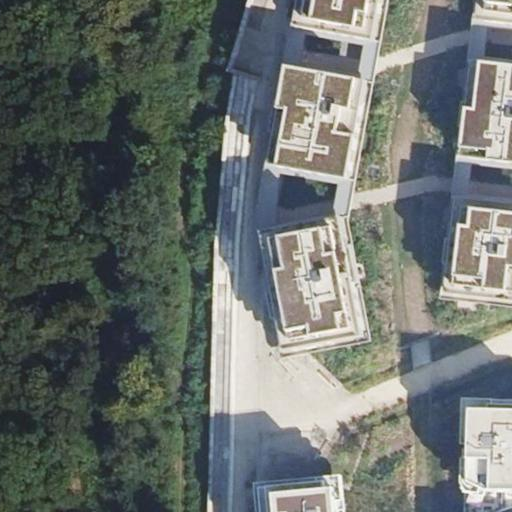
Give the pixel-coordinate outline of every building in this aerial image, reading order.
[(358,191),(390,0),(308,0),(276,172),(358,191)] [(511,0),(479,0),(442,302),(511,311),(511,0)] [(374,342),(348,220),(272,235),(286,359),(374,342)] [(511,511),(511,393),(475,391),(470,511),(511,511)] [(353,511),(350,470),(259,484),(261,511),(353,511)]
